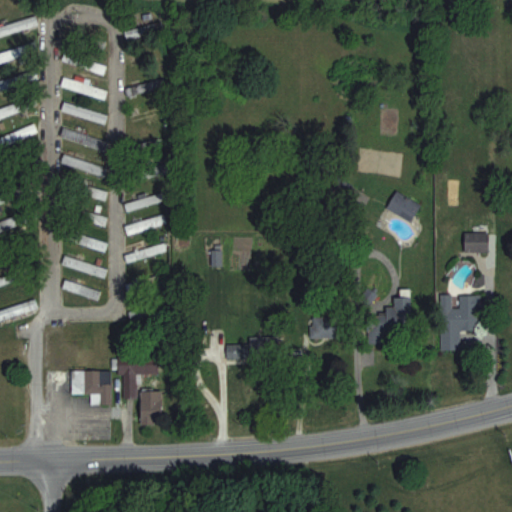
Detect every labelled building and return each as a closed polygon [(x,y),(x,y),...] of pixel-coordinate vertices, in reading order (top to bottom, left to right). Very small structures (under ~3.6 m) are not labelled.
[(0,36),(39,25),(36,15),(0,26),(0,36)] [(125,32),(128,40),(166,29),(164,21),(125,32)] [(0,52),(0,61),(35,52),(33,43),(0,52)] [(0,89),(39,78),(36,69),(0,79),(0,89)] [(108,90),(65,76),(63,85),(105,98),(108,90)] [(165,87),(163,78),(126,87),(129,96),(165,87)] [(0,107),(0,117),(30,108),(27,99),(0,107)] [(63,109),(104,123),(107,115),(66,101),(63,109)] [(0,138),(0,149),(38,132),(34,122),(0,138)] [(108,190),(86,183),(83,193),(106,200),(108,190)] [(0,191),(0,202),(11,200),(9,190),(0,191)] [(387,207),(411,222),(422,204),(398,190),(387,207)] [(106,224),(108,215),(79,209),(77,218),(106,224)] [(108,241),(71,229),(68,239),(105,251),(108,241)] [(489,231),(466,231),(466,251),(489,251),(489,231)] [(128,260),(169,253),(167,243),(127,250),(128,260)] [(63,262),(104,277),(108,268),(67,254),(63,262)] [(0,276),(0,284),(20,279),(18,271),(0,276)] [(127,283),(129,291),(166,282),(164,273),(127,283)] [(64,287),(98,299),(101,290),(66,279),(64,287)] [(440,349),(461,349),(461,329),(478,329),(477,294),(459,294),(459,305),(453,305),(453,293),(440,293),(440,349)] [(0,320),(39,307),(36,298),(0,309),(0,320)] [(411,306),(370,305),(370,340),(411,341),(411,306)] [(118,317),(119,330),(136,328),(135,315),(118,317)] [(228,358),(277,358),(277,336),(249,336),(249,343),(228,343),(228,358)] [(119,353),(119,373),(124,373),(124,397),(138,397),(138,372),(159,372),(159,352),(119,353)] [(113,369),(72,369),(72,393),(93,393),(93,403),(113,403),(113,369)]
